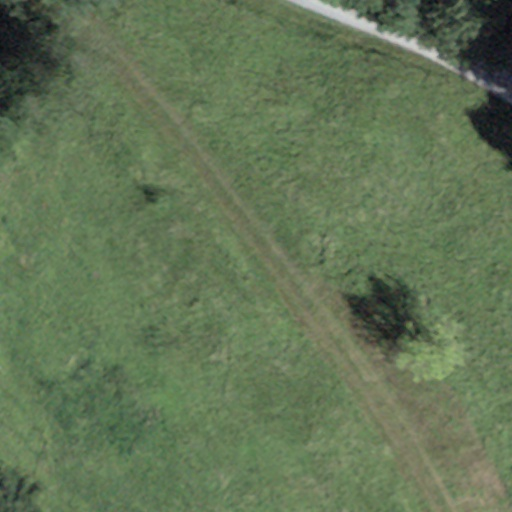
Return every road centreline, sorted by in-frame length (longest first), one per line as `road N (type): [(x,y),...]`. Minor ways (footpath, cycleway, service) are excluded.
road 1 (track): [(43,0),(93,29),(387,400),(450,511)]
road 2 (track): [(511,99),(310,0)]
